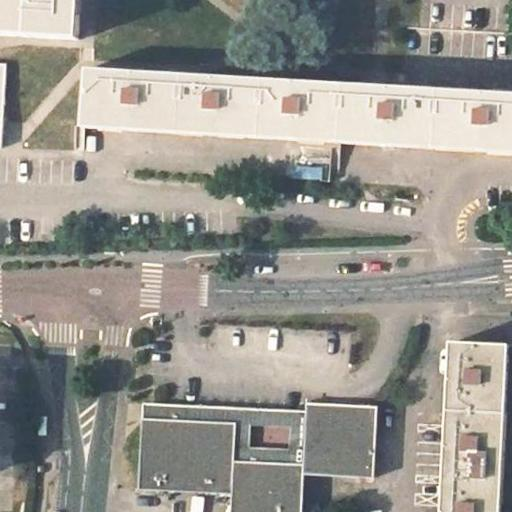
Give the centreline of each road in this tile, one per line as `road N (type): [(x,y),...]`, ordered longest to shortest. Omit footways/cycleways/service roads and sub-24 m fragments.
road 1 (unclassified): [(118,285),(386,289),(511,276)]
road 2 (unclassified): [(86,461),(105,421),(118,285)]
road 3 (unclassified): [(62,287),(62,361),(86,461)]
